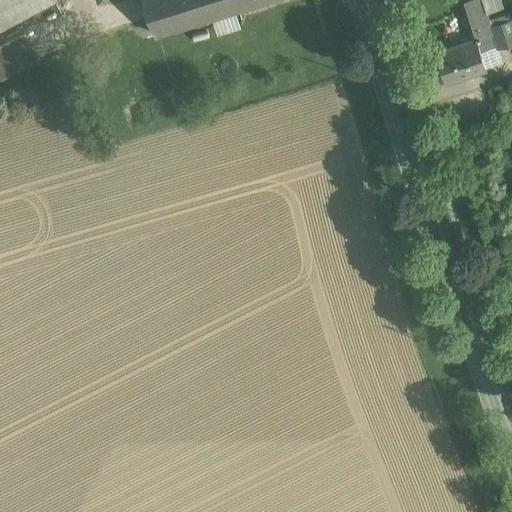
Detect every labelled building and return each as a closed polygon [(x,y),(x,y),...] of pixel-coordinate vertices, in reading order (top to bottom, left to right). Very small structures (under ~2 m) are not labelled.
[(15,0),(0,8),(0,29),(56,0),(15,0)] [(0,0),(0,8),(15,0),(0,0)] [(240,0),(145,0),(156,33),(212,16),(235,9),(242,7),(240,0)] [(491,32),(480,0),(464,0),(475,35),(476,35),(476,36),(491,32)] [(241,27),(235,9),(212,16),(217,34),(241,27)] [(25,30),(0,43),(0,73),(2,78),(40,58),(25,30)] [(491,32),(476,36),(476,35),(475,35),(436,48),(446,80),(487,67),(486,64),(499,60),(496,50),(491,32)]
